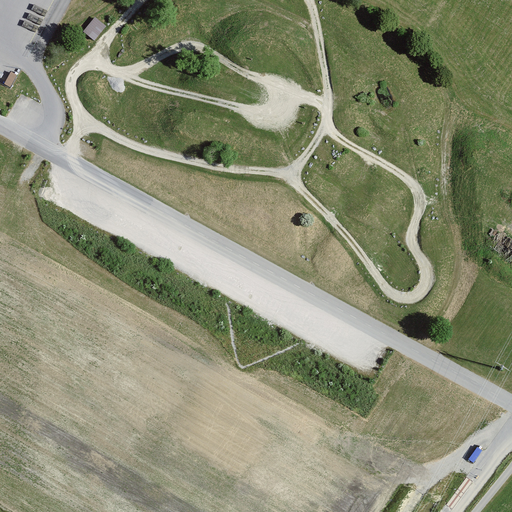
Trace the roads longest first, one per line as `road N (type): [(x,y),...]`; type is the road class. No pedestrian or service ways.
road 1 (unclassified): [(0,126),(511,407)]
road 2 (track): [(310,0),(319,9),(328,67),(327,120),(343,144),(422,189),(413,249),(428,268),(421,296),(407,302),(391,293),(338,222),(289,176)]
road 3 (track): [(83,62),(117,72),(188,44),(207,49),(269,79),(281,96),(277,111),(150,84)]
road 4 (track): [(289,176),(164,156),(93,126),(79,110)]
road 5 (track): [(64,163),(77,137),(74,86),(83,62),(151,0)]
